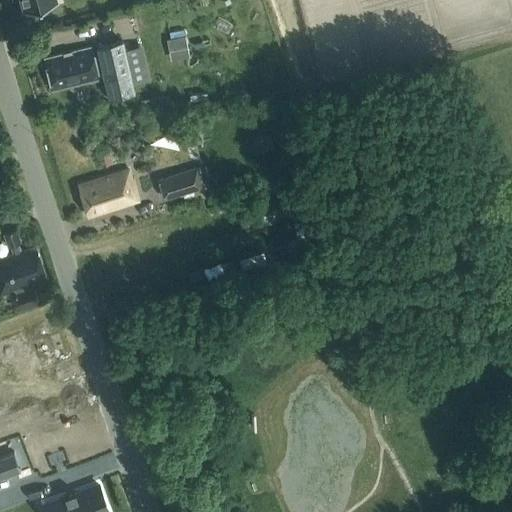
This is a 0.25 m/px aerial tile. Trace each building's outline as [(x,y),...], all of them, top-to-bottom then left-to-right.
[(19,0),(23,10),(22,10),(23,11),(57,2),(57,1),(56,1),(55,0),(19,0)] [(170,59),(189,56),(185,35),(166,38),(170,59)] [(97,45),(109,97),(134,91),(121,39),(97,45)] [(52,88),(98,77),(90,46),(45,57),(52,88)] [(150,79),(143,47),(126,51),(133,83),(150,79)] [(97,154),(101,166),(110,163),(106,151),(97,154)] [(164,197),(202,186),(196,167),(158,178),(164,197)] [(89,214),(137,199),(127,168),(79,183),(89,214)] [(275,220),(269,199),(240,208),(245,229),(275,220)] [(0,257),(0,293),(13,288),(20,307),(38,301),(33,287),(31,288),(29,283),(46,277),(34,245),(20,250),(18,242),(19,242),(14,228),(3,232),(8,246),(9,245),(12,253),(0,257)] [(14,451),(13,450),(0,454),(0,475),(20,468),(20,467),(17,468),(11,452),(14,451)] [(63,495),(43,503),(46,511),(87,511),(106,505),(97,483),(75,491),(63,495)]
